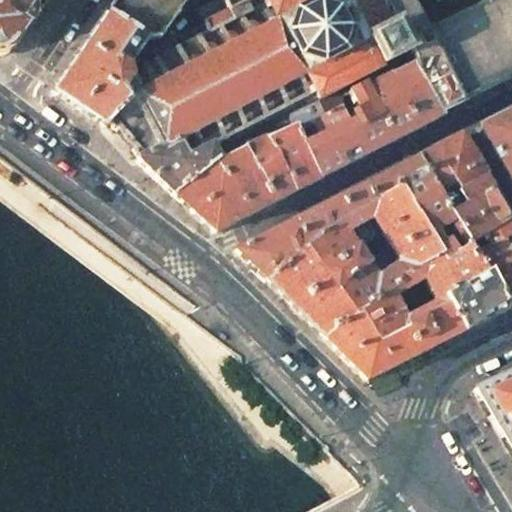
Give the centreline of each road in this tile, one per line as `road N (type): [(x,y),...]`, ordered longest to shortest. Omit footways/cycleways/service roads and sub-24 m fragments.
road 1 (residential): [(191,260),(461,121)]
road 2 (primary): [(191,260),(392,452)]
road 3 (primary): [(1,113),(191,260)]
road 4 (tertiary): [(511,335),(432,382),(392,452)]
road 5 (residential): [(1,113),(79,0)]
